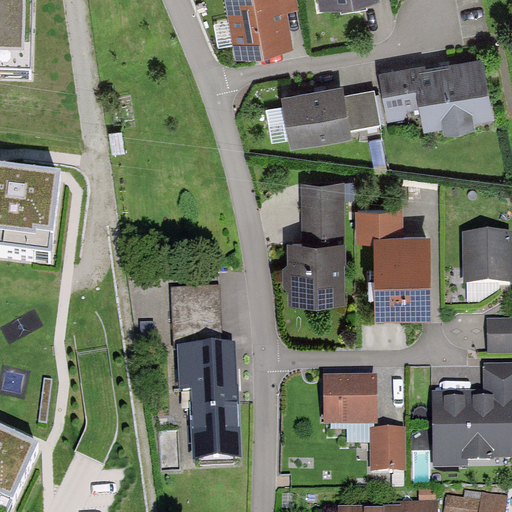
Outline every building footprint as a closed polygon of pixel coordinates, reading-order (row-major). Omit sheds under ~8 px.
[(0,0),(0,78),(35,82),(36,0),(0,0)] [(228,0),(238,50),(286,41),(280,9),(294,6),(293,0),(228,0)] [(306,0),(309,11),(369,0),(306,0)] [(371,69),(375,90),(381,122),(423,115),(426,128),(487,117),(476,53),(419,64),(419,60),(371,69)] [(282,145),(343,135),(342,129),(381,122),(375,90),(341,96),(339,82),(274,93),(282,145)] [(32,180),(0,174),(0,255),(52,264),(65,185),(32,180)] [(338,179),(294,179),(294,239),(278,239),(278,298),(338,298),(338,179)] [(366,309),(424,309),(424,228),(402,228),(402,205),(356,205),(356,237),(365,237),(366,309)] [(509,234),(461,234),(461,290),(510,290),(509,234)] [(171,343),(219,341),(217,286),(169,288),(171,343)] [(511,322),(480,321),(478,350),(511,352),(511,322)] [(192,403),(239,402),(236,346),(177,347),(178,392),(192,391),(192,403)] [(511,368),(477,369),(478,395),(426,396),(428,468),(511,466),(509,415),(511,414),(511,368)] [(370,424),(369,377),(315,379),(316,426),(370,424)] [(240,462),(239,402),(192,403),(193,463),(240,462)] [(370,471),(407,470),(405,427),(369,429),(370,471)] [(4,437),(0,435),(0,511),(15,511),(42,455),(4,437)] [(432,486),(413,486),(413,504),(431,505),(432,486)] [(501,511),(503,496),(443,491),(441,511),(501,511)]
